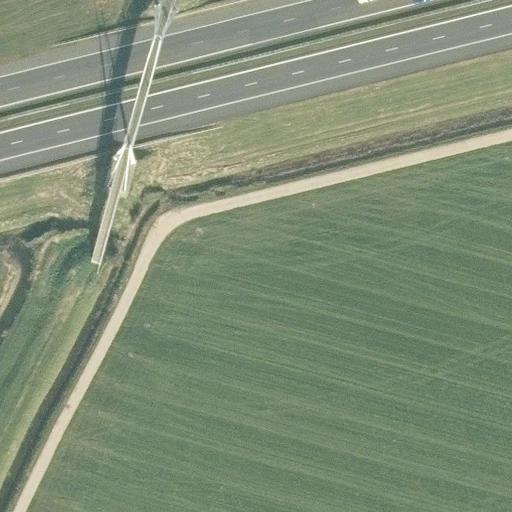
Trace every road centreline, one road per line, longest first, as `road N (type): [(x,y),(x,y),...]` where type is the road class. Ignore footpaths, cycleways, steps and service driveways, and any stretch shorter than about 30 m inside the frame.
road 1 (track): [(20,511),(169,221),(511,134)]
road 2 (motorway): [(0,147),(511,21)]
road 3 (motorway): [(376,0),(0,92)]
